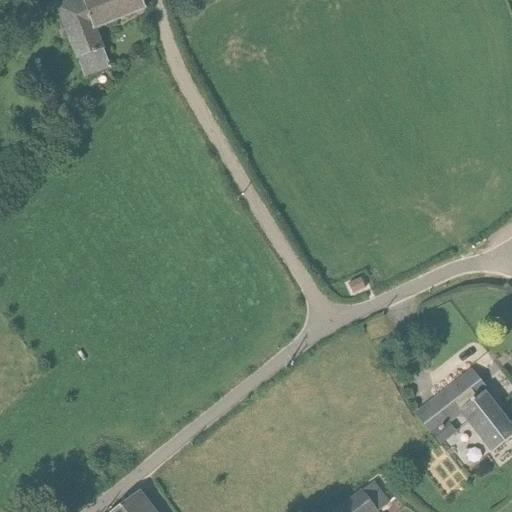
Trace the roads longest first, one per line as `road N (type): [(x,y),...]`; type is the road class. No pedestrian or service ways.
road 1 (unclassified): [(329,328),(178,75),(153,0)]
road 2 (unclassified): [(92,511),(329,328)]
road 3 (unclassified): [(329,328),(485,264)]
